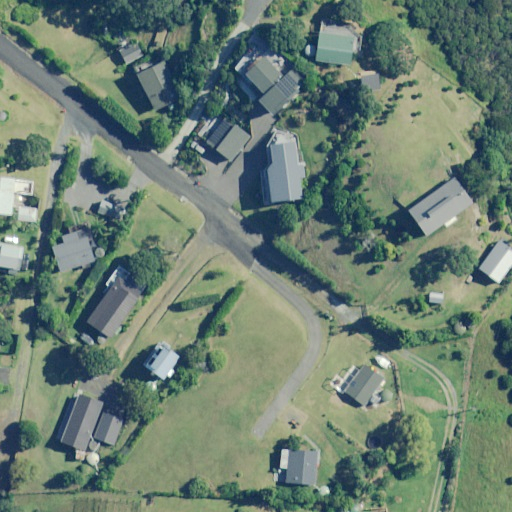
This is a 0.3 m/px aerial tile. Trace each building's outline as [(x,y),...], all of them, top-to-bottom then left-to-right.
[(143,54),(128,28),(111,37),(126,64),(143,54)] [(353,37),(318,33),(315,62),(350,65),(353,37)] [(282,78),(262,54),(244,70),(264,93),(259,98),(273,114),(306,86),(292,70),(282,78)] [(181,98),(164,61),(137,74),(155,110),(181,98)] [(250,137),(219,112),(200,137),(231,161),(250,137)] [(295,142),(270,145),(272,164),(266,165),(271,202),(302,198),(299,178),(305,177),(304,164),(297,164),(295,142)] [(14,178),(0,177),(0,213),(11,215),(14,178)] [(32,181),(18,181),(18,194),(32,194),(32,181)] [(130,198),(105,188),(96,211),(120,221),(130,198)] [(36,208),(18,208),(18,221),(36,221),(36,208)] [(90,231),(87,221),(68,227),(70,232),(61,235),(63,243),(52,246),(60,272),(94,261),(85,232),(90,231)] [(511,263),(511,248),(499,240),(479,269),(499,283),(511,263)] [(22,247),(0,242),(0,266),(17,270),(22,247)] [(147,287),(121,269),(85,322),(100,333),(95,340),(103,345),(107,338),(110,340),(113,335),(116,337),(120,330),(118,328),(147,287)] [(429,292),(429,303),(442,303),(443,293),(429,292)] [(145,367),(165,379),(167,376),(169,377),(174,371),(171,369),(179,357),(160,344),(145,367)] [(384,379),(364,364),(344,391),(364,406),(384,379)] [(104,401),(79,391),(66,423),(91,434),(104,401)] [(124,419),(103,412),(93,437),(115,445),(124,419)] [(317,451),(281,449),(279,474),(274,473),(274,482),(315,484),(317,451)] [(89,451),(85,461),(95,466),(99,455),(89,451)]
